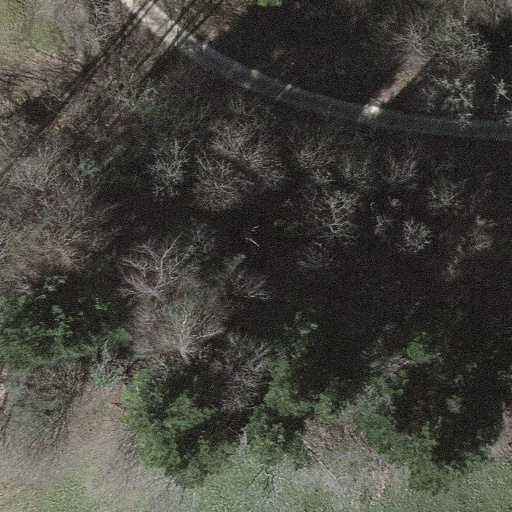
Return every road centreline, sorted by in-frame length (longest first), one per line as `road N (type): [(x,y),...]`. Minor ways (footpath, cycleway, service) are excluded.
road 1 (track): [(134,0),(183,48),(236,71),(511,115)]
road 2 (track): [(362,0),(394,102),(451,145),(511,173)]
